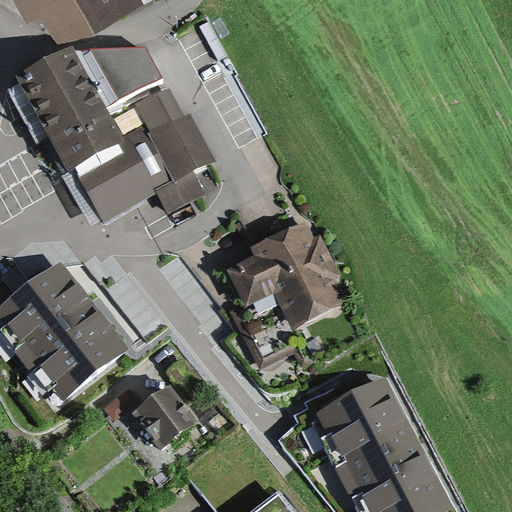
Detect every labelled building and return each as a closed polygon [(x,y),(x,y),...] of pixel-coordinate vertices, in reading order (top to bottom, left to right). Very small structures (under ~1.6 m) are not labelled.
[(27,0),(57,47),(133,0),(27,0)] [(72,52),(19,80),(71,173),(121,145),(126,142),(123,137),(109,113),(161,82),(145,53),(72,52)] [(126,142),(121,145),(126,154),(82,178),(105,221),(156,194),(167,214),(205,195),(192,171),(214,160),(191,117),(185,120),(170,91),(138,108),(147,124),(123,137),(126,142)] [(303,224),(249,251),(254,261),(223,277),(243,315),(274,299),(291,333),(345,306),(333,282),(341,278),(318,233),(310,238),(303,224)] [(128,349),(63,264),(0,312),(0,328),(26,362),(48,390),(56,384),(66,397),(128,349)] [(168,375),(186,401),(202,391),(183,364),(168,375)] [(424,452),(388,380),(313,418),(361,511),(447,511),(453,509),(424,452)] [(171,392),(134,418),(159,453),(195,427),(171,392)] [(291,511),(278,495),(256,511),(291,511)]
